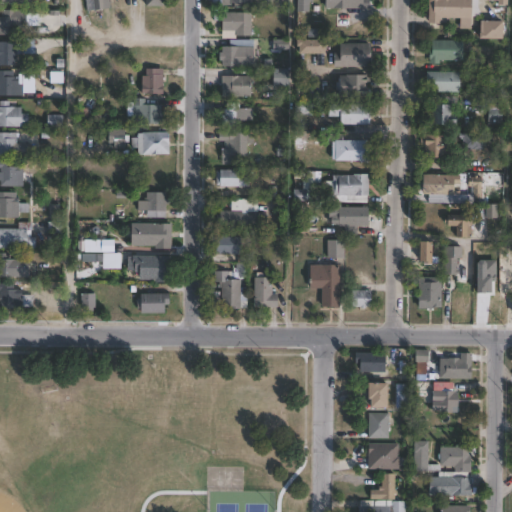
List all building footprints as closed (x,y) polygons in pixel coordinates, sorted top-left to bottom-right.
[(107,0),(108,9),(86,11),(84,0),(107,0)] [(286,0),(286,9),(271,9),(271,7),(259,7),(259,4),(228,4),(228,6),(215,6),(215,8),(208,8),(208,0),(286,0)] [(307,0),(307,13),(293,12),(293,0),(307,0)] [(355,0),(355,4),(348,4),(348,9),(323,9),(323,0),(355,0)] [(475,0),(475,7),(479,7),(479,17),(468,17),(468,19),(447,19),(447,23),(441,23),(442,19),(438,19),(438,25),(426,24),(426,0),(475,0)] [(34,13),(34,26),(27,25),(26,33),(18,33),(18,36),(7,36),(7,35),(0,35),(0,10),(23,10),(23,13),(34,13)] [(249,13),(249,37),(232,36),(232,31),(218,30),(219,12),(249,13)] [(348,28),(333,28),(333,14),(348,14),(348,28)] [(499,22),(498,40),(476,39),(476,34),(479,34),(480,22),(499,22)] [(250,40),(251,40),(251,67),(219,67),(219,61),(216,61),(216,53),(219,53),(219,47),(227,47),(227,40),(247,40),(247,39),(248,39),(248,38),(250,38),(250,40)] [(324,40),(324,47),(321,47),(321,55),(295,55),(295,47),(294,47),(293,47),(293,40),(294,40),(324,40)] [(437,65),(426,64),(426,52),(429,52),(429,41),(461,41),(460,61),(437,61),(437,65)] [(20,43),(19,54),(12,54),(12,57),(14,57),(14,61),(12,61),(12,66),(0,65),(0,42),(14,42),(14,43),(20,43)] [(368,67),(330,68),(330,54),(337,53),(337,44),(368,44),(368,67)] [(162,68),(162,94),(140,93),(141,75),(144,75),(144,68),(162,68)] [(284,88),(270,88),(271,69),(284,69),(284,88)] [(0,70),(10,71),(10,76),(13,76),(26,77),(26,88),(19,88),(19,95),(16,95),(16,97),(14,97),(14,95),(11,95),(11,97),(6,97),(6,96),(0,96),(0,70)] [(457,73),(457,93),(428,92),(428,86),(423,86),(423,72),(457,73)] [(363,75),(363,90),(369,90),(369,95),(364,95),(364,98),(336,98),(336,76),(343,76),(343,75),(363,75)] [(248,98),(219,97),(219,76),(248,77),(248,98)] [(321,100),(294,100),(294,86),(321,87),(321,100)] [(143,98),(143,104),(159,104),(159,114),(161,114),(161,123),(138,123),(138,118),(131,118),(131,116),(125,116),(125,102),(132,102),(132,98),(143,98)] [(19,107),(19,114),(26,114),(25,127),(9,126),(9,127),(8,127),(0,126),(0,101),(7,101),(7,107),(19,107)] [(311,116),(293,116),(293,101),(311,101),(311,116)] [(239,127),(219,127),(219,115),(222,115),(222,109),(225,109),(225,103),(239,103),(239,127)] [(488,123),(501,123),(501,103),(488,103),(488,123)] [(365,105),(365,113),(367,113),(367,126),(337,125),(337,118),(325,118),(325,104),(365,105)] [(447,106),(447,115),(452,115),(452,126),(427,126),(426,106),(447,106)] [(65,129),(50,129),(50,115),(65,115),(65,129)] [(123,131),(123,136),(126,136),(126,144),(108,143),(108,131),(123,131)] [(306,131),(305,147),(291,147),(292,131),(306,131)] [(168,132),(168,154),(137,154),(137,148),(129,148),(129,137),(136,137),(136,133),(141,133),(141,132),(168,132)] [(0,133),(14,133),(14,143),(26,143),(26,156),(14,156),(0,156),(0,133)] [(252,134),(252,144),(244,144),(244,165),(219,165),(219,158),(218,158),(218,149),(222,149),(222,142),(217,142),(217,133),(245,133),(245,134),(252,134)] [(478,134),(479,151),(458,151),(458,139),(455,139),(455,134),(478,134)] [(341,135),(340,141),(365,141),(365,151),(368,151),(368,164),(357,164),(357,162),(332,161),(331,143),(325,143),(325,135),(341,135)] [(449,136),(448,157),(439,157),(439,160),(421,159),(422,145),(418,145),(418,137),(425,137),(425,136),(449,136)] [(20,167),(20,187),(0,186),(0,161),(10,161),(10,167),(20,167)] [(237,171),(237,172),(241,172),(241,177),(247,177),(247,187),(216,188),(216,186),(214,186),(214,171),(237,171)] [(320,186),(313,186),(309,186),(309,194),(305,194),(305,202),(293,202),(293,190),(301,190),(302,171),(320,172),(320,186)] [(458,174),(458,183),(450,183),(450,186),(458,186),(457,194),(419,193),(420,173),(458,174)] [(365,197),(365,203),(336,203),(336,197),(330,197),(330,176),(350,176),(350,175),(366,175),(366,197),(365,197)] [(483,181),(482,197),(472,197),(472,195),(467,195),(468,186),(465,186),(465,184),(465,180),(483,181)] [(0,192),(13,192),(13,195),(14,195),(14,197),(13,197),(13,198),(16,198),(16,203),(26,203),(25,213),(16,212),(16,218),(0,218),(0,192)] [(164,193),(163,218),(145,217),(145,211),(136,210),(137,201),(142,201),(142,197),(144,197),(144,192),(164,193)] [(495,216),(495,205),(486,204),(486,216),(495,216)] [(338,205),(338,208),(366,208),(367,227),(355,228),(355,236),(341,236),(341,228),(335,228),(335,226),(327,226),(327,219),(325,219),(325,205),(338,205)] [(239,212),(239,213),(254,213),(254,226),(223,226),(223,227),(222,227),(222,226),(216,226),(216,222),(213,222),(213,215),(216,215),(216,212),(239,212)] [(470,215),(469,236),(453,235),(453,225),(443,225),(443,222),(441,222),(442,214),(470,215)] [(65,238),(49,238),(49,222),(65,222),(65,238)] [(28,231),(27,238),(31,238),(31,249),(14,249),(14,250),(12,250),(12,249),(0,249),(0,229),(15,229),(15,223),(28,223),(28,231)] [(170,223),(170,249),(154,249),(154,246),(130,246),(130,223),(170,223)] [(239,238),(239,255),(213,255),(213,247),(210,247),(210,237),(239,238)] [(430,240),(429,263),(420,262),(420,260),(416,260),(417,240),(430,240)] [(342,258),(325,258),(325,241),(342,241),(342,258)] [(442,256),(442,246),(462,246),(462,256),(442,256)] [(32,264),(32,271),(25,271),(25,277),(4,277),(4,279),(1,278),(1,277),(0,277),(0,252),(6,253),(6,259),(26,260),(26,264),(32,264)] [(118,253),(118,262),(122,262),(122,268),(118,268),(118,269),(104,269),(104,260),(87,260),(87,254),(118,253)] [(169,256),(169,280),(138,280),(138,266),(136,266),(136,262),(131,262),(131,256),(169,256)] [(442,256),(455,256),(455,269),(457,269),(457,273),(454,273),(454,274),(442,274),(442,256)] [(246,264),(245,309),(237,309),(237,310),(218,310),(218,304),(205,304),(205,295),(208,292),(218,292),(218,289),(217,289),(217,284),(211,284),(211,272),(227,272),(227,280),(229,280),(229,273),(231,273),(231,268),(235,268),(235,264),(246,264)] [(338,265),(337,307),(326,307),(326,305),(318,305),(319,288),(306,287),(306,264),(338,265)] [(440,277),(439,309),(416,308),(416,276),(440,277)] [(277,295),(276,310),(251,308),(252,278),(270,279),(270,295),(277,295)] [(19,290),(19,295),(31,295),(31,307),(19,307),(19,308),(14,307),(14,309),(0,309),(0,284),(10,284),(10,290),(19,290)] [(369,290),(369,306),(363,306),(363,307),(358,307),(358,306),(350,306),(351,289),(369,290)] [(164,292),(163,313),(140,313),(140,309),(135,309),(135,298),(139,298),(139,293),(149,293),(149,292),(164,292)] [(98,308),(83,308),(83,294),(98,294),(98,308)] [(427,349),(427,362),(425,362),(425,380),(414,380),(415,349),(427,349)] [(383,352),(383,372),(357,372),(357,362),(353,362),(353,352),(383,352)] [(469,352),(469,378),(437,378),(437,358),(446,358),(446,357),(457,357),(457,358),(458,358),(458,352),(469,352)] [(375,382),(384,382),(383,407),(366,406),(366,398),(364,398),(364,382),(368,382),(368,381),(375,381),(375,382)] [(452,390),(452,392),(456,392),(456,407),(451,407),(451,412),(438,412),(438,410),(429,410),(429,390),(431,390),(431,381),(452,382),(452,390)] [(408,407),(408,383),(395,383),(395,407),(408,407)] [(387,438),(366,438),(366,412),(387,413),(387,438)] [(427,441),(427,464),(437,464),(437,459),(436,459),(436,453),(437,453),(437,446),(468,446),(468,471),(451,471),(451,465),(439,465),(439,471),(413,471),(413,441),(427,441)] [(466,472),(466,477),(468,477),(468,480),(470,480),(470,485),(470,495),(426,495),(426,476),(435,476),(435,471),(466,472)] [(386,500),(367,500),(367,489),(376,489),(376,486),(379,486),(379,473),(393,473),(393,497),(386,497),(386,500)] [(404,501),(403,511),(389,511),(390,500),(404,501)] [(453,505),(453,506),(467,506),(467,511),(437,511),(437,506),(446,506),(446,505),(448,503),(450,503),(452,504),(453,505)]
